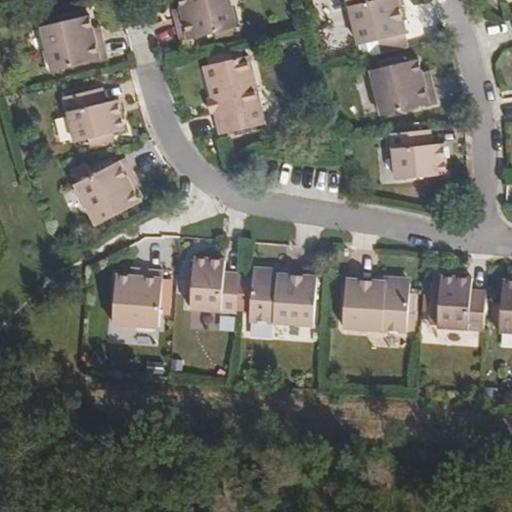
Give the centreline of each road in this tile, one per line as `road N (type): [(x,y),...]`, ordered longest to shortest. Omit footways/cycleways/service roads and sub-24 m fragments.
road 1 (residential): [(135,10),(158,107),(192,172),(221,190),(301,210),(477,241)]
road 2 (residential): [(449,0),(469,39),(481,106),(477,241)]
